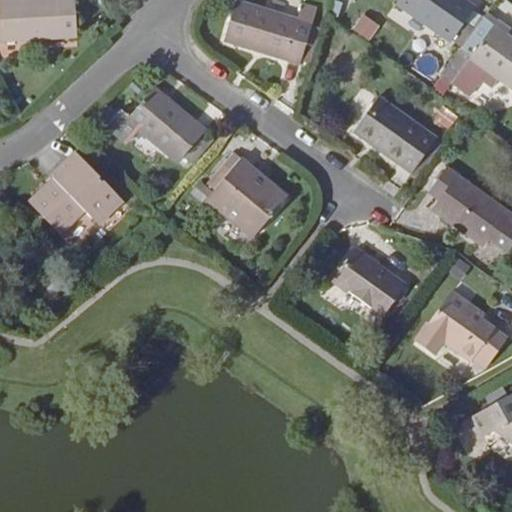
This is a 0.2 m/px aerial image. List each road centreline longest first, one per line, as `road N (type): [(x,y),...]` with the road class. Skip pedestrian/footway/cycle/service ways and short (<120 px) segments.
road 1 (residential): [(382,212),(144,35)]
road 2 (residential): [(144,35),(33,138),(0,157)]
